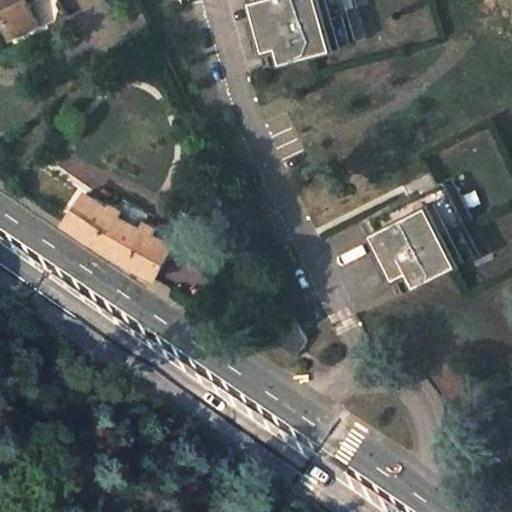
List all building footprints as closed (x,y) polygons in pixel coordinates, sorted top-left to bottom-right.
[(0,0),(0,11),(12,37),(41,23),(29,0),(0,0)] [(252,0),(257,17),(250,19),(259,52),(266,50),(271,66),(353,43),(345,11),(354,8),(352,0),(252,0)] [(143,9),(131,15),(139,31),(149,22),(143,9)] [(437,186),(430,172),(404,185),(411,199),(367,221),(381,248),(374,252),(389,282),(396,278),(404,293),(475,257),(461,228),(471,222),(450,180),(437,186)] [(110,207),(88,192),(66,224),(96,244),(124,260),(156,279),(169,255),(175,245),(155,234),(158,227),(158,226),(147,221),(143,228),(142,228),(121,216),(121,215),(124,209),(112,203),(110,207)] [(128,202),(121,216),(142,228),(150,214),(128,202)] [(158,227),(155,234),(175,245),(169,255),(173,257),(177,255),(181,247),(182,244),(181,239),(179,235),(177,233),(159,224),(158,226),(158,227)] [(297,356),(308,341),(296,317),(278,342),(297,356)]
